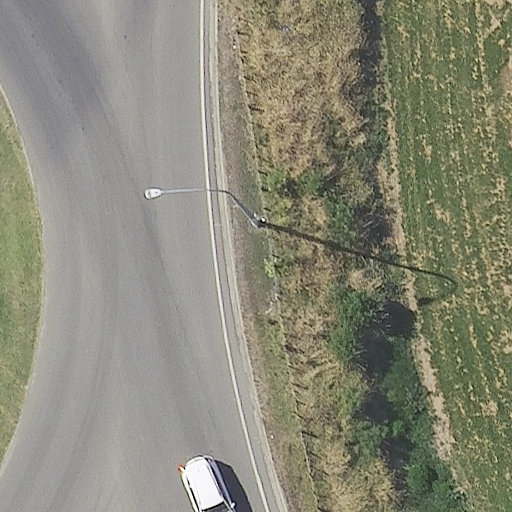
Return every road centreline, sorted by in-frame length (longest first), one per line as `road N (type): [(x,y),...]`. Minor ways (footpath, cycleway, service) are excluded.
road 1 (trunk): [(84,90),(110,211),(111,358)]
road 2 (trunk): [(111,358),(66,511)]
road 3 (trunk): [(111,358),(145,511)]
